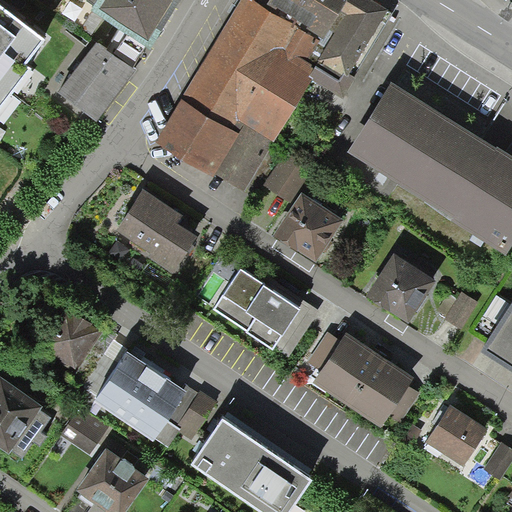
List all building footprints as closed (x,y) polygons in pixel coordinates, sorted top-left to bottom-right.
[(83,0),(103,13),(110,0),(83,0)] [(177,0),(110,0),(103,13),(101,16),(149,48),(177,0)] [(344,98),(388,14),(365,0),(236,0),(156,142),(244,191),(314,79),(344,98)] [(26,68),(44,44),(0,10),(0,117),(33,74),(26,68)] [(96,125),(135,73),(99,46),(60,97),(96,125)] [(508,256),(511,248),(511,144),(504,159),(390,92),(349,161),(508,256)] [(268,186),(289,202),(310,174),(288,158),(268,186)] [(174,264),(197,225),(178,213),(182,206),(143,183),(118,225),(152,245),(149,250),(174,264)] [(276,235),(318,261),(342,223),(301,196),(276,235)] [(369,298),(408,324),(435,282),(396,256),(369,298)] [(214,310),(290,356),(318,310),(242,264),(214,310)] [(450,318),(464,327),(479,302),(465,294),(450,318)] [(41,341),(76,363),(102,324),(67,301),(41,341)] [(511,309),(484,355),(511,371),(511,309)] [(314,375),(384,420),(390,411),(402,419),(424,386),(406,374),(411,365),(343,320),(335,332),(327,327),(306,359),(319,367),(314,375)] [(163,412),(188,429),(212,393),(185,376),(183,379),(125,341),(93,390),(152,429),(163,412)] [(53,409),(41,400),(44,397),(1,366),(0,367),(0,442),(8,448),(10,444),(23,453),(34,438),(38,442),(50,426),(43,422),(53,409)] [(427,433),(464,457),(487,422),(450,398),(427,433)] [(65,433),(90,450),(109,424),(83,406),(65,433)] [(194,458),(268,511),(287,511),(311,480),(224,417),(194,458)] [(511,458),(511,444),(502,438),(484,465),(500,476),(511,458)] [(122,509),(148,470),(106,442),(79,481),(122,509)]
